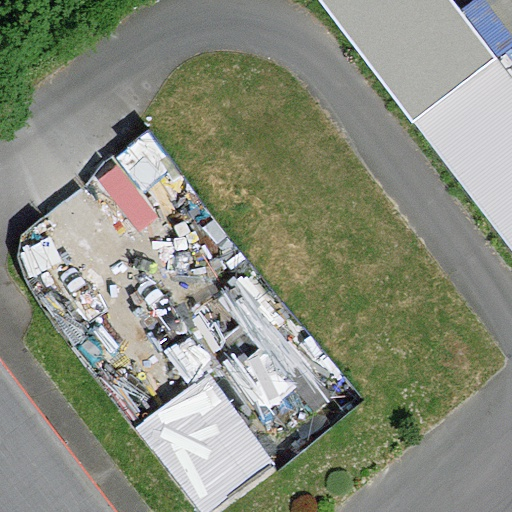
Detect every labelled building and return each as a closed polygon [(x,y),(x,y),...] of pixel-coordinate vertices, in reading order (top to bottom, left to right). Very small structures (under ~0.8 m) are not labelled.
[(466,87),(502,60),(473,22),(438,50),(453,69),(466,87)] [(438,50),(391,86),(406,105),(453,69),(438,50)] [(511,73),(502,60),(466,87),(419,123),(511,244),(511,73)] [(126,511),(0,346),(0,511),(126,511)] [(219,511),(220,511),(287,455),(212,369),(146,426),(219,511)]
